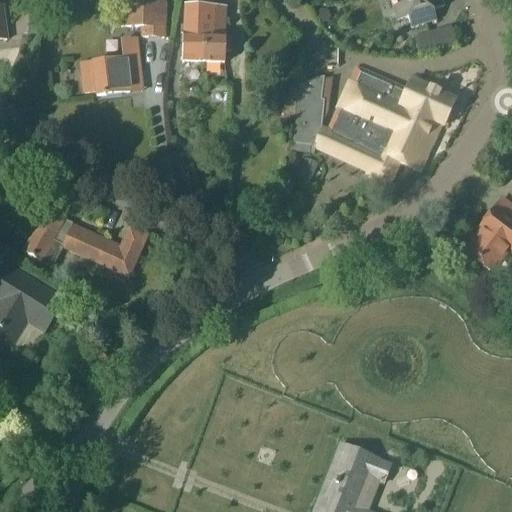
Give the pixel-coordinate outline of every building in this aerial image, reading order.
[(38,0),(38,3),(36,6),(35,5),(22,22),(34,32),(47,15),(49,0),(38,0)] [(311,0),(299,0),(308,11),(316,5),(311,0)] [(390,0),(397,23),(408,20),(411,31),(436,23),(433,13),(443,10),(440,0),(390,0)] [(164,40),(165,7),(121,5),(120,29),(142,30),(141,39),(164,40)] [(184,38),(183,38),(182,64),(200,65),(201,39),(211,40),(212,10),(185,9),(184,38)] [(201,39),(200,65),(224,66),(224,54),(231,55),(232,41),(224,40),(226,11),(212,10),(211,40),(201,39)] [(439,33),(427,36),(433,56),(444,52),(439,33)] [(124,62),(92,66),(80,67),(83,95),(95,94),(96,98),(129,95),(129,90),(141,89),(136,42),(124,43),(125,51),(123,51),(124,62)] [(299,102),(293,147),(295,147),(311,150),(313,150),(313,148),(315,149),(369,174),(367,176),(390,187),(399,167),(418,176),(441,128),(443,129),(448,127),(450,122),(449,117),(454,105),(451,104),(452,102),(450,97),(444,94),(437,96),(437,95),(430,92),(430,94),(410,85),(406,93),(357,71),(329,132),(320,128),(327,114),(333,81),(322,83),(302,86),(301,101),(299,102)] [(284,123),(293,124),(296,91),(288,90),(287,99),(286,99),(284,123)] [(188,203),(202,198),(188,157),(174,162),(188,203)] [(481,232),(464,255),(492,276),(507,255),(511,258),(511,209),(502,202),(493,214),(492,214),(480,231),(481,232)] [(63,225),(40,213),(30,230),(34,233),(22,255),(40,265),(53,242),(63,247),(61,251),(110,272),(120,250),(71,229),(69,232),(61,228),(63,225)] [(129,230),(120,250),(110,272),(129,281),(147,238),(129,230)] [(0,350),(7,355),(26,324),(38,332),(45,321),(50,324),(62,304),(9,271),(0,285),(0,350)] [(50,324),(45,321),(38,332),(43,335),(50,324)] [(111,364),(99,355),(87,372),(98,380),(111,364)] [(377,463),(339,448),(332,467),(344,471),(331,501),(320,497),(313,511),(365,511),(376,484),(383,487),(390,468),(377,463)]
